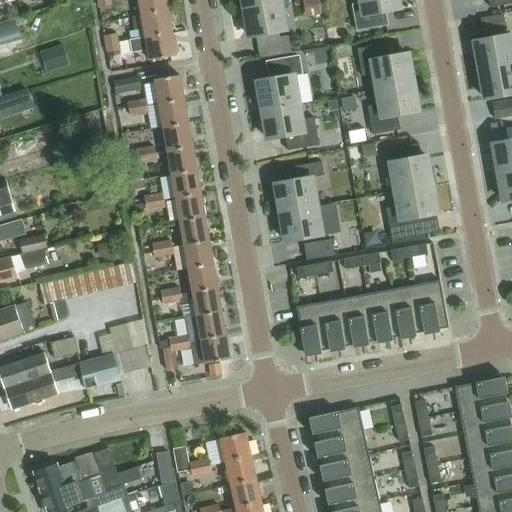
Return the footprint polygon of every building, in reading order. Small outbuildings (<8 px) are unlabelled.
[(112,0),(101,0),(98,1),(100,9),(113,6),(112,0)] [(139,0),(142,16),(169,11),(166,0),(139,0)] [(243,0),(245,9),(270,4),(280,2),(279,0),(243,0)] [(400,0),(357,0),(358,4),(351,5),(356,32),(388,26),(385,14),(403,11),(400,0)] [(250,38),(270,35),(285,32),(280,2),(270,4),(245,9),(250,38)] [(147,39),(173,33),(169,11),(142,16),(146,38),(147,39)] [(503,15),(480,19),(483,35),(506,31),(503,15)] [(13,21),(0,25),(0,46),(20,40),(13,21)] [(337,30),(329,32),(332,44),(344,42),(343,34),(337,30)] [(151,61),(177,57),(173,33),(147,39),(149,50),(151,61)] [(105,37),(106,45),(120,43),(118,35),(105,37)] [(481,71),(498,68),(511,65),(511,43),(510,35),(476,42),(481,71)] [(146,38),(131,41),(133,53),(149,50),(147,39),(146,38)] [(131,41),(120,43),(122,51),(122,55),(133,53),(131,41)] [(122,51),(120,43),(106,45),(108,54),(122,51)] [(386,58),(384,45),(357,50),(362,77),(375,75),(378,90),(413,84),(408,54),(386,58)] [(46,74),(70,66),(63,46),(39,53),(46,74)] [(259,112),(301,104),(296,77),(303,75),(299,56),(265,62),(268,78),(254,81),(259,112)] [(511,65),(498,68),(481,71),(486,101),(511,96),(511,65)] [(0,97),(8,95),(1,70),(0,70),(0,97)] [(303,75),(296,77),(301,104),(312,102),(307,75),(303,75)] [(160,105),(185,101),(181,76),(156,81),(160,105)] [(113,81),(115,95),(140,90),(138,77),(113,81)] [(373,136),(401,131),(398,117),(418,113),(413,84),(378,90),(381,105),(368,107),(373,136)] [(146,100),(137,102),(139,115),(148,114),(146,100)] [(164,129),(189,124),(185,101),(160,105),(164,129)] [(336,101),(328,102),(329,112),(338,111),(336,101)] [(130,117),(139,115),(137,102),(128,103),(130,117)] [(301,104),(259,112),(265,142),(285,139),(287,152),(319,146),(314,118),(304,120),(301,104)] [(168,152),(193,148),(189,124),(164,129),(168,152)] [(499,174),(511,171),(511,140),(494,144),(499,174)] [(421,157),(419,145),(395,149),(398,161),(391,163),(396,192),(431,186),(426,156),(421,157)] [(146,150),(148,162),(157,161),(155,148),(146,150)] [(172,176),(197,172),(193,148),(168,152),(172,176)] [(138,164),(148,162),(146,150),(136,151),(138,164)] [(278,215),(313,208),(308,180),(325,177),(323,163),(289,169),(291,182),(273,185),(278,215)] [(511,171),(499,174),(505,203),(511,202),(511,171)] [(176,199),(201,195),(197,172),(172,176),(176,199)] [(0,222),(17,218),(7,181),(0,182),(0,222)] [(420,237),(417,219),(437,216),(431,186),(396,192),(399,207),(386,210),(392,242),(420,237)] [(165,208),(164,201),(163,195),(154,197),(156,209),(165,208)] [(180,223),(205,219),(201,195),(176,199),(165,201),(169,221),(180,219),(180,223)] [(147,211),(156,209),(154,197),(145,198),(147,211)] [(313,208),(278,215),(283,244),(296,242),(318,238),(313,208)] [(185,247),(209,242),(205,219),(180,223),(185,247)] [(0,243),(26,235),(21,221),(0,227),(0,243)] [(377,232),(364,234),(367,246),(379,244),(377,232)] [(43,236),(17,243),(20,256),(43,250),(46,249),(43,236)] [(332,240),(304,245),(307,260),(334,256),(332,240)] [(174,255),(173,249),(171,242),(162,244),(163,250),(164,256),(174,255)] [(189,270),(213,266),(209,242),(185,247),(189,270)] [(99,258),(118,254),(116,243),(97,247),(99,258)] [(164,256),(163,250),(162,244),(153,246),(155,258),(164,256)] [(426,246),(409,249),(410,259),(428,256),(426,246)] [(409,249),(391,252),(393,263),(410,259),(409,249)] [(47,266),(43,250),(20,256),(24,271),(47,266)] [(379,254),(362,258),(364,268),(381,265),(379,254)] [(362,258),(344,261),(346,271),(364,268),(362,258)] [(0,283),(19,279),(12,259),(0,261),(0,283)] [(332,263),(314,266),(316,277),(334,274),(332,263)] [(137,285),(132,266),(122,268),(126,287),(137,285)] [(193,294),(218,289),(213,266),(189,270),(193,294)] [(314,266),(297,270),(299,280),(316,277),(314,266)] [(126,287),(122,268),(112,270),(116,290),(126,287)] [(116,290),(112,270),(101,272),(106,292),(116,290)] [(106,292),(101,272),(91,275),(96,294),(106,292)] [(96,294),(91,275),(81,277),(85,297),(96,294)] [(85,297),(81,277),(71,279),(75,299),(85,297)] [(65,301),(75,299),(71,279),(61,282),(65,301)] [(46,305),(49,305),(54,323),(65,320),(68,316),(65,301),(61,282),(37,287),(40,299),(45,298),(46,305)] [(440,283),(416,287),(425,334),(449,329),(446,315),(440,283)] [(416,287),(392,291),(401,338),(425,334),(416,287)] [(197,317),(222,313),(218,289),(193,294),(181,296),(182,302),(183,307),(195,304),(197,317)] [(182,302),(181,296),(180,290),(170,291),(172,304),(182,302)] [(172,304),(170,291),(161,293),(163,305),(172,304)] [(392,291),(368,296),(377,342),(401,338),(392,291)] [(368,296),(344,300),(353,347),(377,342),(368,296)] [(344,300),(320,304),(328,351),(353,347),(344,300)] [(0,342),(33,331),(23,304),(0,312),(0,342)] [(320,304),(296,309),(302,341),(303,341),(305,355),(328,351),(320,304)] [(197,317),(201,341),(226,336),(222,313),(197,317)] [(197,317),(185,319),(188,335),(189,342),(189,343),(201,341),(197,317)] [(132,351),(147,347),(140,321),(125,325),(132,351)] [(189,343),(189,342),(188,335),(178,337),(181,351),(190,349),(189,343)] [(226,336),(201,341),(205,365),(230,361),(226,336)] [(77,353),(73,337),(49,343),(53,359),(77,353)] [(174,352),(181,351),(178,337),(169,339),(171,352),(174,352)] [(52,374),(6,390),(13,410),(34,402),(37,404),(42,403),(43,400),(59,394),(58,393),(99,387),(121,381),(120,375),(153,366),(148,347),(147,347),(132,351),(51,371),(52,374)] [(174,352),(171,352),(170,348),(162,349),(166,372),(177,370),(174,352)] [(52,374),(51,371),(45,354),(0,369),(0,374),(6,390),(52,374)] [(220,364),(209,365),(211,377),(222,376),(220,364)] [(502,380),(455,389),(460,413),(507,404),(502,380)] [(414,405),(417,422),(427,420),(424,403),(414,405)] [(507,404),(460,413),(465,436),(511,427),(507,404)] [(390,408),(394,425),(404,423),(400,406),(390,408)] [(358,409),(311,419),(317,443),(363,433),(358,409)] [(427,420),(417,422),(421,440),(430,438),(427,420)] [(404,423),(394,425),(398,443),(408,440),(404,423)] [(511,431),(511,427),(465,436),(469,460),(511,451),(511,431)] [(363,433),(317,443),(322,467),(368,456),(363,433)] [(225,463),(250,458),(245,434),(219,439),(225,463)] [(177,474),(190,471),(191,477),(201,475),(198,462),(188,465),(184,446),(171,449),(177,474)] [(423,450),(426,468),(436,466),(433,448),(423,450)] [(121,488),(118,480),(109,449),(75,459),(75,462),(58,469),(57,466),(35,473),(43,495),(100,475),(105,493),(121,488)] [(167,450),(154,452),(157,472),(170,469),(167,450)] [(511,451),(469,460),(474,484),(511,476),(511,451)] [(401,455),(405,472),(415,470),(411,452),(401,455)] [(368,456),(322,467),(327,490),(373,480),(368,456)] [(230,486),(255,481),(250,458),(225,463),(230,486)] [(210,473),(209,467),(208,460),(198,462),(201,475),(210,473)] [(436,466),(426,468),(430,485),(439,483),(436,466)] [(415,470),(405,472),(409,490),(418,487),(415,470)] [(124,498),(121,488),(105,493),(100,475),(43,495),(48,511),(65,511),(72,509),(71,507),(89,500),(92,509),(121,500),(124,498)] [(511,476),(474,484),(478,508),(511,501),(511,476)] [(373,480),(327,490),(331,511),(340,511),(379,503),(373,480)] [(221,511),(235,509),(261,504),(255,481),(230,486),(235,509),(221,511),(220,511),(221,511)] [(432,498),(434,511),(444,511),(442,496),(432,498)] [(125,511),(121,500),(92,509),(85,511),(125,511)] [(411,502),(413,511),(423,511),(421,500),(411,502)] [(511,511),(511,501),(478,508),(479,511),(511,511)] [(380,511),(379,503),(340,511),(380,511)]
